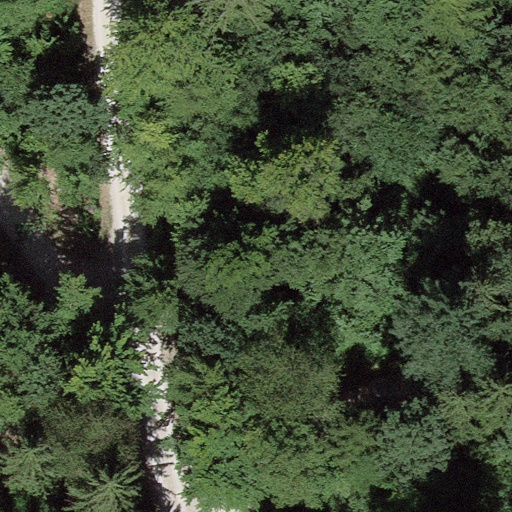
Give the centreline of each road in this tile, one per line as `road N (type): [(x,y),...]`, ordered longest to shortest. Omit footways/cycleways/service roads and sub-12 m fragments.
road 1 (track): [(0,208),(155,461),(351,397),(511,382)]
road 2 (track): [(164,511),(152,330),(110,0)]
